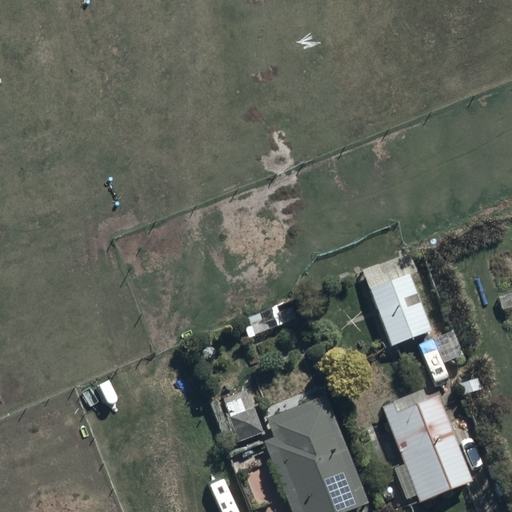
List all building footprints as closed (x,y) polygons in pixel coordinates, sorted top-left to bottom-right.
[(361,270),(388,345),(428,331),(407,275),(415,272),(408,253),(361,270)] [(293,318),(288,307),(277,312),(274,306),(243,320),(251,337),(293,318)] [(222,446),(260,432),(245,390),(207,404),(222,446)] [(349,511),(365,506),(321,395),(262,419),(269,437),(259,441),(286,511),(349,511)] [(389,403),(378,407),(399,462),(389,466),(402,498),(413,494),(417,503),(465,484),(431,397),(392,412),(389,403)]
